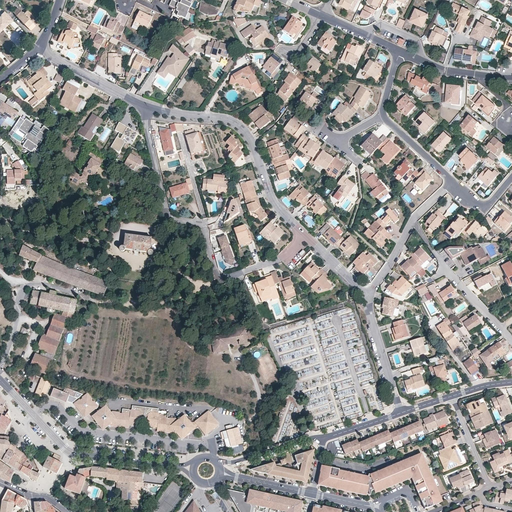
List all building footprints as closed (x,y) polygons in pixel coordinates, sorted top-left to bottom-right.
[(182,0),(180,4),(191,10),(193,6),(194,6),(196,0),(195,0),(182,0)] [(217,7),(200,0),(198,12),(208,15),(217,15),(219,10),(216,9),(217,7)] [(239,11),(241,7),(252,12),(252,10),(254,6),(258,7),(261,2),(256,0),(238,0),(234,8),(234,9),(234,10),(235,11),(235,12),(237,12),(238,12),(239,12),(239,11)] [(341,0),(340,4),(350,9),(353,3),(354,0),(341,0)] [(189,14),(191,10),(180,4),(173,1),(170,7),(177,10),(176,11),(178,11),(178,13),(179,14),(179,15),(178,17),(182,19),(182,18),(186,20),(187,20),(189,14)] [(437,10),(446,14),(442,2),(441,2),(437,10)] [(470,10),(453,2),(452,6),(454,7),(458,9),(457,10),(461,12),(460,14),(462,14),(458,22),(465,25),(467,19),(466,19),(468,15),(470,10)] [(366,5),(361,16),(367,19),(374,15),(376,10),(366,5)] [(430,11),(420,7),(419,10),(416,9),(411,19),(416,21),(415,23),(423,27),(430,11)] [(21,10),(16,15),(31,30),(36,25),(33,22),(37,18),(28,9),(24,13),(21,10)] [(1,15),(0,15),(0,29),(8,22),(10,23),(14,19),(5,10),(1,14),(1,15)] [(135,21),(140,23),(148,27),(152,18),(140,11),(135,21)] [(490,19),(483,16),(480,22),(479,21),(476,28),(475,27),(471,35),(477,38),(481,30),(489,34),(492,27),(487,25),(490,19)] [(112,17),(107,28),(122,35),(124,28),(120,26),(121,24),(118,23),(115,21),(115,20),(115,19),(112,17)] [(247,22),(245,18),(233,19),(238,27),(247,22)] [(285,32),(293,38),(297,32),(298,33),(301,29),(303,26),(293,19),(285,32)] [(13,21),(6,29),(11,34),(19,26),(13,21)] [(70,21),(68,26),(75,30),(78,25),(70,21)] [(461,32),(465,25),(458,22),(455,29),(461,32)] [(95,41),(92,46),(99,49),(105,38),(97,34),(99,30),(94,27),(91,26),(90,25),(88,30),(92,32),(94,33),(93,35),(91,39),(95,41)] [(259,44),(258,43),(266,38),(266,37),(269,35),(262,26),(256,30),(252,25),(241,32),(245,38),(251,34),(253,37),(250,39),(255,47),(259,44)] [(444,30),(436,26),(434,31),(433,30),(429,40),(429,41),(432,43),(432,45),(437,47),(438,45),(438,44),(438,43),(442,45),(446,36),(447,37),(449,34),(444,31),(444,30)] [(194,33),(189,27),(179,34),(184,41),(194,33)] [(63,44),(64,42),(69,44),(69,47),(74,47),(73,43),(79,42),(79,39),(73,39),(73,31),(68,31),(64,29),(58,41),(63,44)] [(292,39),(295,41),(302,30),(301,29),(298,33),(297,32),(293,38),(292,39)] [(489,34),(481,30),(477,38),(479,39),(482,33),(488,36),(489,34)] [(330,42),(329,40),(331,37),(325,32),(317,44),(322,48),(325,50),(326,49),(329,51),(336,42),(333,40),(332,40),(330,42)] [(196,35),(194,33),(184,41),(185,43),(196,35)] [(447,37),(446,36),(442,45),(446,47),(450,38),(447,37)] [(212,54),(216,55),(217,54),(221,56),(227,58),(228,53),(229,54),(230,50),(229,50),(230,46),(221,43),(221,42),(217,41),(217,42),(215,41),(214,43),(211,42),(209,42),(207,46),(206,46),(205,49),(206,50),(205,53),(211,55),(212,54)] [(181,53),(173,44),(169,50),(174,53),(171,59),(169,58),(160,71),(165,75),(168,71),(176,76),(187,59),(180,55),(181,53)] [(185,48),(189,53),(194,49),(190,44),(185,48)] [(373,46),(370,44),(364,57),(367,59),(373,46)] [(346,48),(341,60),(354,66),(358,57),(357,57),(362,47),(356,45),(355,47),(351,45),(349,50),(346,48)] [(455,58),(462,59),(472,60),(472,62),(475,62),(477,50),(472,49),(468,49),(456,47),(455,58)] [(108,73),(121,73),(121,57),(118,57),(118,53),(108,53),(108,57),(111,57),(111,65),(108,65),(108,73)] [(160,71),(169,58),(168,57),(157,72),(165,78),(168,73),(177,78),(190,59),(181,53),(180,55),(187,59),(176,76),(168,71),(165,75),(160,71)] [(137,70),(138,71),(141,65),(147,68),(150,62),(138,56),(131,67),(132,68),(137,70)] [(277,72),(274,70),(279,64),(277,62),(272,58),(270,56),(262,66),(271,74),(270,76),(272,78),(277,72)] [(155,66),(159,60),(154,58),(150,64),(155,66)] [(227,72),(235,62),(231,59),(224,70),(227,72)] [(311,59),(307,63),(304,61),(301,65),(304,67),(313,74),(320,65),(311,59)] [(364,76),(368,78),(370,75),(371,76),(372,75),(375,77),(380,69),(374,66),(376,64),(369,60),(362,70),(365,72),(364,73),(363,72),(362,74),(364,75),(364,76)] [(236,83),(238,84),(239,85),(240,86),(245,88),(248,86),(253,88),(258,85),(248,66),(231,76),(229,83),(233,85),(236,83)] [(47,91),(53,86),(45,77),(49,74),(44,68),(29,81),(33,87),(34,86),(39,91),(40,90),(43,94),(47,91)] [(425,77),(423,80),(421,79),(420,77),(409,72),(408,80),(412,81),(411,82),(424,88),(422,90),(428,93),(431,86),(429,86),(431,82),(427,80),(428,79),(427,78),(427,77),(426,77),(425,77)] [(279,90),(288,98),(301,82),(290,73),(288,76),(284,81),(285,82),(279,90)] [(63,78),(57,75),(54,80),(60,84),(63,78)] [(81,84),(68,78),(66,82),(78,88),(81,84)] [(75,112),(82,99),(75,96),(78,88),(66,82),(62,89),(66,91),(59,103),(75,112)] [(188,96),(198,103),(207,90),(197,84),(188,96)] [(459,85),(447,84),(445,101),(458,102),(459,93),(459,85)] [(363,108),(367,101),(366,99),(368,96),(370,93),(361,87),(354,97),(355,98),(351,105),(356,110),(359,106),(363,108)] [(40,101),(50,94),(47,91),(43,94),(40,90),(39,91),(35,95),(40,101)] [(278,92),(277,94),(286,101),(288,98),(279,90),(278,92)] [(297,104),(307,112),(318,96),(313,92),(311,96),(306,92),(297,104)] [(405,95),(396,105),(407,115),(415,105),(410,100),(410,99),(405,95)] [(489,114),(495,106),(483,96),(480,99),(477,103),(489,114)] [(30,102),(32,106),(38,100),(36,97),(30,102)] [(79,113),(85,101),(82,99),(75,112),(79,113)] [(342,116),(347,120),(356,110),(351,105),(349,104),(347,107),(345,105),(344,106),(341,103),(338,107),(338,108),(333,113),(336,116),(340,119),(342,116)] [(13,120),(18,112),(6,104),(4,107),(2,106),(1,107),(0,107),(0,106),(0,111),(1,112),(0,113),(0,115),(6,120),(8,116),(13,120)] [(260,105),(257,108),(264,115),(267,112),(260,105)] [(257,108),(251,114),(257,121),(255,123),(261,129),(269,121),(264,115),(257,108)] [(416,122),(420,125),(419,126),(426,132),(436,122),(425,112),(416,122)] [(98,127),(103,120),(93,114),(84,127),(80,134),(89,140),(94,133),(92,132),(89,131),(93,124),(96,126),(98,127)] [(251,114),(248,116),(255,123),(257,121),(251,114)] [(462,118),(458,123),(473,136),(477,131),(473,128),(478,122),(470,115),(465,121),(462,118)] [(46,136),(49,131),(45,128),(46,127),(44,126),(42,128),(40,126),(40,125),(36,122),(34,124),(32,127),(28,124),(30,122),(26,119),(25,121),(21,118),(18,123),(15,126),(28,134),(25,138),(29,140),(24,147),(31,151),(28,156),(33,163),(36,158),(37,159),(41,154),(36,151),(38,147),(38,148),(42,141),(42,140),(43,141),(45,137),(45,136),(46,136)] [(292,119),(284,129),(297,138),(306,128),(302,125),(300,126),(299,125),(296,123),(292,119)] [(130,129),(119,123),(115,131),(123,135),(121,139),(117,138),(112,149),(121,153),(126,142),(123,141),(126,136),(134,140),(138,132),(133,130),(132,132),(129,130),(130,129)] [(172,132),(177,131),(175,123),(170,125),(171,129),(159,127),(166,156),(175,154),(171,136),(173,136),(172,132)] [(177,131),(177,132),(184,130),(182,123),(175,123),(177,131)] [(193,130),(186,132),(189,144),(192,154),(197,153),(203,151),(200,140),(198,133),(194,134),(193,130)] [(198,155),(207,153),(203,139),(201,132),(198,133),(200,140),(203,151),(197,153),(198,155)] [(444,132),(441,136),(433,145),(440,151),(451,138),(444,132)] [(306,137),(303,134),(295,145),(299,147),(300,146),(306,137)] [(373,134),(363,145),(367,149),(366,151),(371,155),(378,148),(379,146),(383,143),(386,139),(387,138),(384,135),(379,140),(373,134)] [(438,153),(440,151),(433,145),(441,136),(439,135),(430,145),(438,153)] [(495,136),(487,146),(496,154),(504,144),(503,143),(495,136)] [(231,137),(226,142),(230,146),(228,149),(232,152),(230,155),(234,158),(237,161),(243,155),(241,153),(240,152),(237,150),(239,148),(240,147),(235,143),(236,141),(231,137)] [(306,137),(300,146),(308,152),(307,154),(313,158),(318,150),(321,147),(306,137)] [(379,146),(378,148),(385,154),(382,158),(387,163),(400,150),(394,144),(393,146),(389,142),(390,140),(387,138),(386,139),(383,143),(379,146)] [(267,148),(270,147),(274,159),(271,159),(273,164),(274,164),(275,164),(285,161),(281,148),(278,140),(266,144),(267,148)] [(507,145),(505,143),(504,142),(503,143),(504,144),(496,154),(498,156),(507,145)] [(299,147),(298,149),(306,155),(307,154),(308,152),(300,146),(299,147)] [(285,147),(281,148),(285,161),(290,159),(287,153),(286,152),(285,147)] [(461,156),(464,159),(463,160),(467,165),(466,166),(469,169),(475,163),(476,163),(479,160),(475,157),(476,156),(467,148),(461,156)] [(314,162),(319,164),(326,170),(333,160),(326,155),(327,154),(322,151),(321,152),(318,150),(313,158),(311,161),(313,163),(314,162)] [(401,151),(400,150),(387,163),(389,164),(401,151)] [(488,154),(495,160),(498,157),(491,151),(488,154)] [(141,165),(143,161),(131,153),(124,164),(130,167),(134,169),(136,166),(138,163),(139,164),(141,165)] [(95,154),(92,159),(101,165),(104,160),(95,154)] [(337,176),(343,166),(337,162),(338,160),(335,157),(335,158),(333,160),(326,170),(329,172),(330,171),(337,176)] [(101,165),(92,159),(88,164),(89,165),(87,169),(86,168),(82,174),(83,175),(82,176),(80,177),(79,176),(80,175),(74,171),(71,176),(74,178),(73,180),(78,183),(81,182),(81,183),(84,182),(84,181),(87,181),(88,178),(90,180),(93,176),(94,177),(97,172),(96,171),(95,171),(96,168),(97,169),(98,170),(101,165)] [(17,169),(17,170),(7,170),(8,183),(16,183),(16,180),(22,180),(22,178),(25,178),(24,170),(18,160),(14,163),(17,169)] [(413,172),(408,167),(411,164),(406,160),(403,163),(395,172),(398,176),(399,174),(406,181),(410,177),(413,179),(416,176),(419,173),(416,170),(413,172)] [(279,181),(290,177),(285,161),(275,164),(277,169),(275,169),(277,175),(279,181)] [(493,172),(487,167),(484,171),(483,171),(478,177),(484,182),(489,186),(499,173),(495,170),(493,172)] [(415,183),(423,190),(433,179),(426,172),(427,171),(423,168),(419,173),(416,176),(418,177),(417,179),(418,180),(415,183)] [(371,176),(367,171),(362,176),(365,180),(366,180),(371,176)] [(381,192),(386,189),(374,174),(371,176),(366,180),(374,190),(371,192),(375,197),(381,192)] [(398,176),(397,176),(404,183),(406,181),(399,174),(398,176)] [(204,179),(203,189),(218,191),(218,193),(227,194),(228,182),(224,181),(225,176),(214,175),(214,180),(204,179)] [(338,183),(342,186),(333,198),(341,204),(348,194),(346,193),(350,188),(352,189),(355,185),(343,176),(338,183)] [(170,188),(173,197),(190,192),(189,189),(193,188),(190,178),(186,180),(187,183),(170,188)] [(254,186),(252,187),(250,181),(240,184),(246,200),(257,196),(254,186)] [(306,197),(309,194),(300,185),(289,196),(293,200),(295,197),(297,196),(302,201),(300,202),(304,206),(305,205),(309,201),(306,197)] [(246,200),(250,212),(254,212),(256,213),(258,214),(260,217),(259,218),(262,221),(268,216),(261,208),(257,196),(246,200)] [(320,216),(327,209),(313,197),(309,201),(305,205),(309,209),(311,207),(314,210),(317,213),(320,216)] [(238,211),(233,198),(231,199),(228,205),(229,208),(227,209),(223,220),(238,211)] [(380,218),(376,221),(383,228),(386,224),(387,225),(388,225),(389,224),(389,223),(389,222),(388,221),(391,218),(395,223),(399,219),(397,217),(398,216),(394,210),(392,211),(389,207),(384,210),(389,215),(386,218),(384,216),(381,219),(380,218)] [(433,214),(425,223),(434,231),(442,220),(438,217),(440,214),(442,213),(438,209),(433,215),(433,214)] [(494,222),(503,230),(508,223),(510,225),(511,221),(511,218),(504,212),(500,217),(499,216),(494,222)] [(459,235),(462,232),(467,225),(462,221),(459,218),(455,222),(455,221),(447,230),(454,236),(456,233),(459,235)] [(473,219),(469,223),(467,225),(462,232),(465,234),(467,232),(469,235),(472,231),(478,236),(480,234),(483,236),(487,232),(478,225),(479,224),(473,219)] [(376,221),(375,220),(363,234),(369,239),(370,237),(372,239),(375,241),(377,239),(381,243),(384,241),(386,238),(388,240),(392,236),(388,233),(383,228),(376,221)] [(266,237),(268,235),(269,234),(272,237),(271,238),(275,242),(284,233),(277,226),(276,227),(275,228),(272,226),(273,225),(269,221),(265,225),(260,231),(266,237)] [(249,234),(248,235),(244,223),(233,227),(237,238),(241,237),(243,242),(251,240),(249,234)] [(339,235),(336,232),(327,223),(319,231),(327,238),(331,242),(330,243),(333,246),(335,244),(341,237),(339,235)] [(503,230),(506,233),(511,226),(510,225),(508,223),(503,230)] [(150,246),(151,237),(127,233),(125,248),(124,247),(123,247),(122,247),(121,247),(121,248),(120,248),(120,249),(121,250),(122,251),(123,251),(124,251),(124,250),(125,249),(134,250),(148,252),(148,253),(149,254),(150,255),(151,254),(152,254),(152,253),(152,252),(152,251),(152,250),(151,250),(150,250),(150,246)] [(233,259),(224,235),(218,237),(222,250),(226,258),(225,259),(226,260),(226,261),(231,264),(233,259)] [(349,257),(360,245),(350,236),(346,240),(342,237),(341,237),(335,244),(339,248),(340,247),(341,246),(346,251),(345,252),(349,257)] [(34,269),(42,255),(26,247),(24,246),(20,256),(34,261),(31,268),(34,269)] [(460,253),(465,250),(463,247),(451,246),(446,249),(452,260),(461,255),(460,253)] [(410,255),(412,257),(419,265),(426,259),(429,256),(420,247),(417,250),(414,253),(413,252),(410,255)] [(461,255),(466,265),(478,259),(480,258),(481,259),(486,256),(481,247),(478,249),(477,247),(473,249),(471,247),(465,250),(460,253),(461,255)] [(363,274),(368,269),(365,266),(368,262),(373,267),(378,261),(369,253),(366,256),(363,252),(353,263),(356,266),(358,267),(357,268),(363,274)] [(109,282),(99,278),(68,267),(53,261),(42,255),(34,269),(34,270),(38,272),(77,287),(104,296),(109,282)] [(489,260),(486,256),(481,259),(480,258),(478,259),(481,264),(489,260)] [(400,266),(409,275),(414,269),(417,272),(422,268),(419,265),(412,257),(409,259),(407,261),(406,260),(400,266)] [(429,262),(426,259),(419,265),(422,268),(429,262)] [(314,264),(311,261),(303,269),(311,277),(315,272),(319,276),(323,271),(324,271),(320,267),(319,269),(318,269),(314,265),(314,264)] [(502,267),(507,278),(505,279),(509,286),(511,284),(511,265),(510,262),(502,267)] [(422,268),(417,272),(420,276),(425,271),(422,268)] [(311,277),(303,269),(300,272),(308,280),(311,277)] [(294,290),(289,276),(282,278),(281,275),(277,277),(275,270),(270,271),(271,274),(272,275),(273,280),(274,283),(278,281),(281,280),(286,293),(294,290)] [(327,275),(323,271),(319,276),(315,280),(310,285),(317,292),(328,289),(333,284),(325,276),(327,275)] [(498,284),(491,273),(482,278),(480,275),(473,279),(479,289),(482,288),(484,291),(498,284)] [(403,277),(398,282),(393,287),(391,285),(391,284),(387,289),(392,294),(397,295),(400,292),(402,295),(412,285),(403,277)] [(260,280),(254,282),(257,290),(259,296),(270,292),(272,296),(272,298),(279,296),(278,294),(274,283),(273,280),(268,282),(266,278),(260,280)] [(281,289),(284,298),(295,294),(294,290),(286,293),(281,280),(278,281),(281,289)] [(433,284),(427,287),(434,297),(437,295),(439,294),(433,284)] [(417,290),(420,296),(425,293),(428,292),(425,286),(417,290)] [(456,293),(451,286),(439,294),(444,302),(456,293)] [(44,311),(45,307),(54,309),(63,311),(61,316),(67,318),(68,318),(71,312),(75,313),(77,300),(57,296),(49,294),(33,291),(30,303),(39,305),(38,310),(44,311)] [(395,308),(394,307),(395,299),(385,297),(383,305),(384,305),(384,308),(383,314),(393,316),(395,308)] [(61,316),(56,314),(47,335),(60,340),(65,326),(67,323),(68,318),(67,318),(61,316)] [(464,323),(469,331),(481,323),(475,315),(469,319),(468,320),(464,323)] [(393,322),(394,327),(396,334),(394,334),(396,340),(409,336),(403,319),(393,322)] [(444,322),(437,326),(445,339),(452,334),(446,325),(444,322)] [(236,330),(229,331),(227,334),(218,335),(218,339),(214,340),(214,344),(212,344),(213,348),(216,350),(217,350),(225,349),(228,346),(227,343),(230,342),(232,344),(237,342),(237,341),(236,340),(240,339),(240,341),(239,341),(239,343),(245,342),(247,339),(247,338),(245,326),(235,328),(236,330)] [(38,348),(43,350),(41,356),(36,354),(30,368),(46,374),(47,374),(52,360),(60,340),(47,335),(44,334),(38,348)] [(452,334),(445,339),(453,351),(460,346),(452,334)] [(410,340),(412,348),(414,348),(417,355),(427,352),(426,351),(424,344),(422,337),(410,340)] [(504,350),(499,342),(487,350),(493,358),(504,350)] [(307,348),(280,354),(282,361),(292,359),(292,357),(316,352),(315,348),(307,350),(307,348)] [(493,358),(487,350),(482,354),(479,349),(473,354),(472,354),(473,356),(475,359),(480,356),(488,367),(491,364),(490,362),(494,359),(493,358)] [(507,353),(504,350),(493,358),(494,359),(495,361),(507,353)] [(440,365),(438,366),(434,367),(434,366),(430,367),(434,380),(438,379),(438,378),(440,377),(446,375),(448,374),(443,359),(441,360),(439,355),(438,355),(429,358),(431,363),(436,361),(438,361),(440,365)] [(481,368),(475,359),(473,356),(464,363),(472,374),(481,368)] [(412,376),(412,378),(405,380),(407,388),(412,386),(412,388),(416,387),(425,385),(421,373),(412,376)] [(45,379),(42,378),(36,394),(45,398),(48,388),(51,381),(45,379)] [(65,387),(64,392),(70,394),(67,401),(72,403),(83,394),(65,387)] [(51,396),(67,402),(67,401),(70,394),(64,392),(54,388),(51,396)] [(352,388),(337,391),(339,399),(341,399),(346,419),(361,416),(356,394),(353,394),(352,388)] [(76,406),(80,411),(81,410),(84,415),(86,415),(90,412),(91,412),(99,406),(94,401),(93,401),(91,399),(92,398),(88,393),(82,397),(83,398),(80,400),(79,399),(74,403),(76,406)] [(0,414),(2,415),(5,417),(8,411),(8,407),(4,401),(0,394),(0,414)] [(494,405),(499,404),(501,411),(504,416),(504,417),(507,416),(506,415),(511,412),(504,395),(501,396),(499,397),(498,395),(491,398),(494,405)] [(368,398),(370,406),(377,404),(378,410),(383,409),(380,399),(374,401),(373,397),(368,398)] [(471,417),(473,416),(487,410),(483,402),(480,404),(478,400),(474,402),(474,401),(468,403),(469,407),(471,406),(473,411),(471,412),(469,413),(471,417)] [(131,413),(123,412),(122,413),(120,413),(120,412),(113,411),(111,412),(106,405),(96,413),(92,416),(96,421),(100,426),(103,430),(107,427),(110,425),(111,426),(117,427),(118,425),(124,426),(125,428),(127,428),(129,426),(129,424),(137,425),(141,422),(141,417),(142,413),(140,410),(132,410),(131,409),(131,410),(131,413)] [(159,408),(132,405),(132,410),(140,410),(142,413),(141,417),(148,417),(148,414),(151,412),(159,412),(159,408)] [(196,422),(199,427),(200,426),(204,431),(208,432),(213,428),(214,428),(219,424),(215,419),(214,419),(212,417),(212,415),(208,410),(203,415),(203,416),(201,418),(200,417),(195,421),(196,422)] [(443,410),(433,415),(437,425),(438,426),(448,421),(443,410)] [(474,426),(476,429),(492,422),(487,410),(473,416),(471,417),(473,422),(474,421),(476,425),(474,426)] [(162,432),(163,431),(168,431),(169,432),(175,433),(176,432),(179,435),(186,436),(192,431),(193,425),(191,423),(185,415),(178,420),(177,418),(171,418),(170,419),(167,418),(166,417),(159,417),(159,413),(159,412),(151,412),(148,414),(148,417),(147,423),(150,427),(158,427),(157,430),(158,431),(162,432)] [(429,416),(422,419),(427,430),(437,425),(433,415),(432,413),(428,415),(429,416)] [(0,420),(0,429),(5,433),(6,432),(12,422),(5,417),(2,415),(0,420)] [(415,422),(412,423),(416,432),(423,429),(421,424),(419,420),(415,422)] [(511,421),(503,425),(506,432),(508,431),(511,437),(511,436),(511,421)] [(404,426),(405,427),(408,435),(416,432),(412,423),(407,425),(404,426)] [(401,428),(397,429),(400,437),(401,438),(408,435),(405,427),(404,426),(401,428)] [(242,442),(239,427),(237,427),(228,430),(230,437),(231,444),(242,442)] [(384,431),(381,433),(384,441),(392,438),(389,433),(388,429),(384,431)] [(401,438),(400,437),(397,429),(393,431),(389,433),(392,438),(393,442),(401,438)] [(482,439),(484,438),(485,440),(483,441),(485,446),(488,444),(489,447),(500,442),(498,438),(499,437),(496,429),(479,436),(481,440),(482,439)] [(448,433),(447,431),(439,434),(444,445),(438,447),(439,450),(441,450),(450,446),(456,443),(455,440),(454,440),(452,441),(450,437),(452,436),(453,436),(452,432),(448,433)] [(373,436),(375,439),(377,444),(384,441),(381,433),(376,435),(373,436)] [(0,435),(0,458),(3,460),(4,458),(5,456),(9,450),(11,445),(11,444),(11,443),(10,442),(9,441),(9,437),(7,437),(6,436),(5,436),(0,435)] [(369,447),(377,444),(375,439),(373,436),(369,437),(366,439),(369,447)] [(353,451),(361,448),(359,442),(358,442),(357,439),(353,441),(350,442),(353,450),(353,451)] [(362,451),(369,447),(366,439),(362,440),(358,442),(359,442),(361,448),(362,451)] [(341,445),(342,447),(345,453),(353,450),(350,442),(349,441),(345,443),(341,445)] [(24,455),(20,451),(16,449),(16,448),(11,445),(9,450),(14,452),(13,453),(14,454),(9,464),(11,466),(14,467),(24,455)] [(441,455),(439,456),(445,470),(460,464),(454,450),(452,451),(450,446),(441,450),(439,450),(441,455)] [(504,450),(505,451),(499,454),(498,452),(491,455),(493,459),(489,461),(493,470),(499,468),(498,467),(497,464),(502,462),(503,463),(507,461),(511,458),(511,455),(508,449),(504,450)] [(14,454),(13,453),(14,452),(9,450),(5,456),(4,458),(3,460),(5,462),(9,464),(14,454)] [(304,482),(305,481),(306,480),(306,479),(307,479),(309,480),(311,469),(314,453),(312,453),(312,451),(296,456),(299,464),(302,463),(302,462),(303,463),(303,465),(302,470),(301,473),(295,471),(293,480),(304,482)] [(59,471),(63,464),(59,462),(62,457),(54,453),(52,458),(49,457),(43,467),(58,475),(59,471)] [(28,458),(24,455),(14,467),(16,469),(18,470),(20,471),(26,462),(28,458)] [(387,490),(385,486),(414,474),(419,486),(423,495),(425,495),(426,498),(425,499),(428,507),(435,504),(437,503),(438,505),(443,502),(437,488),(438,487),(435,480),(433,481),(432,477),(428,468),(427,466),(424,459),(421,460),(418,455),(411,458),(394,465),(394,467),(380,472),(379,471),(370,474),(370,476),(365,475),(347,472),(346,474),(340,473),(341,470),(327,467),(326,468),(323,467),(320,480),(320,482),(327,484),(326,487),(330,488),(342,491),(358,494),(359,494),(359,493),(368,495),(371,496),(373,491),(375,491),(376,494),(387,490)] [(411,458),(410,455),(403,458),(403,459),(401,460),(401,459),(393,462),(394,465),(411,458)] [(0,461),(0,468),(1,469),(0,470),(0,478),(3,480),(5,475),(10,468),(5,465),(0,461)] [(33,467),(30,466),(31,465),(26,462),(20,471),(29,477),(32,471),(31,470),(33,467)] [(272,464),(266,466),(258,468),(260,472),(263,473),(286,478),(291,479),(293,470),(288,470),(282,468),(273,466),(272,464)] [(89,468),(79,469),(76,477),(70,475),(65,489),(80,494),(80,493),(85,494),(86,492),(85,489),(86,485),(85,485),(86,481),(85,481),(86,478),(82,476),(84,472),(91,471),(92,467),(89,468)] [(91,471),(91,476),(107,478),(107,480),(118,481),(120,470),(112,469),(92,467),(91,471)] [(14,472),(10,468),(5,475),(3,480),(6,481),(10,483),(14,472)] [(469,482),(473,481),(468,469),(459,473),(463,482),(464,484),(464,485),(467,483),(466,482),(468,481),(469,482)] [(140,473),(120,470),(118,481),(119,481),(142,483),(143,483),(144,481),(142,481),(143,473),(140,473)] [(38,480),(40,475),(38,473),(32,471),(29,477),(37,482),(38,480)] [(459,473),(449,478),(452,487),(456,485),(459,484),(460,486),(464,484),(463,482),(459,473)] [(397,485),(413,479),(415,485),(421,500),(426,510),(435,506),(436,506),(435,504),(428,507),(425,499),(423,495),(419,486),(414,474),(385,486),(387,490),(397,485)] [(142,483),(119,481),(118,483),(118,490),(123,490),(122,500),(142,501),(142,483)] [(238,506),(239,508),(239,509),(240,511),(239,511),(248,511),(249,510),(250,504),(249,502),(246,501),(247,498),(243,493),(244,491),(233,489),(232,492),(233,494),(232,494),(231,495),(231,496),(231,497),(232,498),(234,503),(235,503),(236,504),(237,505),(238,506)] [(249,502),(258,505),(258,502),(255,501),(251,494),(252,493),(249,489),(247,498),(246,501),(249,502)] [(299,511),(302,500),(281,495),(259,491),(249,489),(252,493),(251,494),(255,501),(258,502),(258,505),(262,506),(265,506),(266,504),(269,505),(269,507),(285,511),(299,511)] [(20,496),(15,493),(8,490),(5,496),(2,501),(14,504),(17,505),(23,509),(28,504),(27,500),(25,499),(20,496)] [(495,497),(494,501),(503,503),(504,500),(504,497),(506,491),(501,490),(501,491),(501,492),(498,491),(496,492),(495,497)] [(480,500),(472,503),(474,507),(469,510),(469,511),(475,511),(483,511),(484,509),(481,509),(480,505),(482,504),(480,500)] [(11,511),(14,504),(2,501),(2,503),(1,509),(1,511),(11,511)] [(41,511),(44,510),(47,508),(52,506),(46,502),(43,502),(39,502),(41,511)] [(354,511),(350,511),(332,507),(313,503),(312,509),(311,511),(354,511)]
